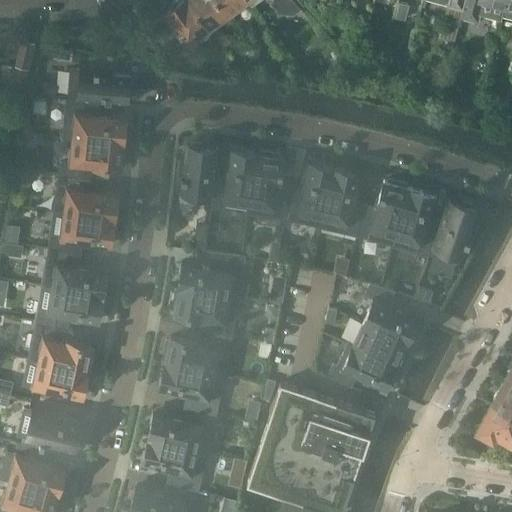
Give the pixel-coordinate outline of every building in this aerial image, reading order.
[(162,14),(151,22),(167,45),(182,48),(189,41),(197,35),(197,34),(209,26),(189,0),(173,0),(175,4),(164,12),(162,14)] [(189,0),(209,26),(228,12),(219,0),(189,0)] [(219,0),(228,12),(243,0),(219,0)] [(250,0),(253,4),(258,0),(272,0),(272,2),(280,13),(292,14),(293,14),(304,6),(302,4),(299,0),(250,0)] [(431,0),(462,8),(464,0),(431,0)] [(464,0),(462,8),(461,16),(464,17),(463,19),(468,21),(473,22),(474,19),(475,19),(478,20),(480,13),(483,14),(498,17),(501,18),(502,15),(506,3),(506,0),(464,0)] [(511,0),(506,0),(506,3),(502,15),(511,17),(511,0)] [(398,2),(394,16),(404,19),(408,4),(398,2)] [(223,30),(217,35),(226,47),(232,43),(223,30)] [(20,39),(14,66),(29,69),(35,42),(20,39)] [(44,41),(42,52),(53,55),(55,44),(44,41)] [(143,51),(141,61),(154,64),(157,54),(143,51)] [(292,63),(285,68),(295,81),(302,76),(292,63)] [(71,67),(68,95),(126,99),(127,90),(127,86),(130,86),(131,75),(128,75),(128,72),(112,71),(113,65),(96,64),(96,67),(94,67),(93,69),(71,67)] [(25,88),(28,71),(12,67),(9,85),(25,88)] [(168,71),(166,78),(176,80),(177,73),(168,71)] [(22,105),(24,93),(15,91),(13,104),(22,105)] [(64,122),(62,136),(72,137),(122,142),(125,115),(97,112),(98,100),(66,97),(65,109),(64,122)] [(17,135),(21,115),(0,109),(0,121),(10,124),(8,133),(17,135)] [(60,161),(58,172),(90,176),(92,164),(120,167),(120,163),(123,164),(125,144),(122,144),(122,142),(72,137),(69,162),(60,161)] [(180,158),(178,174),(181,175),(181,177),(184,178),(181,195),(209,199),(215,146),(202,144),(202,142),(191,140),(191,143),(188,143),(186,158),(180,158)] [(214,175),(211,206),(222,208),(223,203),(247,207),(248,207),(257,152),(231,148),(226,176),(214,175)] [(247,207),(246,211),(260,213),(273,215),(284,217),(290,186),(278,184),(283,156),(279,155),(279,152),(260,150),(259,152),(257,152),(248,207),(247,207)] [(0,154),(0,171),(10,173),(13,157),(0,154)] [(290,186),(284,217),(295,220),(308,223),(320,225),(322,216),(333,166),(308,161),(302,188),(290,186)] [(322,216),(320,225),(333,228),(345,231),(357,234),(364,203),(353,200),(359,172),(333,166),(322,216)] [(55,197),(54,210),(113,218),(117,192),(89,188),(90,176),(58,172),(57,184),(55,197)] [(364,203),(357,234),(367,236),(380,240),(392,244),(395,234),(409,186),(407,185),(408,182),(388,177),(388,179),(384,178),(376,206),(364,203)] [(395,234),(392,244),(404,247),(417,251),(428,254),(438,224),(426,220),(434,193),(409,186),(395,234)] [(449,198),(431,253),(457,262),(462,247),(464,240),(467,241),(468,238),(471,239),(476,224),(470,222),(475,207),(473,206),(473,203),(463,200),(462,202),(449,198)] [(50,235),(48,247),(80,251),(82,240),(110,244),(113,218),(54,210),(52,222),(50,235)] [(195,235),(193,247),(205,249),(207,236),(195,235)] [(2,241),(0,250),(7,251),(9,242),(2,241)] [(44,271),(42,284),(52,285),(101,294),(106,268),(78,263),(80,251),(48,247),(46,258),(44,271)] [(183,260),(178,285),(237,295),(239,283),(242,270),(244,254),(213,250),(211,264),(183,260)] [(269,250),(268,258),(276,259),(277,252),(269,250)] [(373,297),(363,320),(406,340),(417,316),(417,315),(388,302),(394,289),(370,282),(364,293),(373,297)] [(38,309),(35,321),(67,327),(69,315),(97,320),(101,294),(52,285),(42,284),(40,296),(38,309)] [(418,284),(414,295),(429,300),(433,289),(418,284)] [(175,288),(172,307),(175,308),(174,312),(202,316),(200,328),(231,334),(235,308),(237,295),(178,285),(178,288),(175,288)] [(328,306),(324,320),(333,322),(336,308),(328,306)] [(358,330),(353,342),(396,362),(406,340),(363,320),(358,330)] [(30,345),(28,357),(37,359),(87,370),(87,367),(90,368),(91,362),(94,349),(92,348),(92,344),(64,338),(67,327),(35,321),(33,332),(30,345)] [(266,327),(264,339),(271,340),(273,328),(266,327)] [(166,338),(162,358),(165,358),(165,361),(223,372),(226,360),(231,334),(200,328),(198,341),(170,335),(169,339),(166,338)] [(333,363),(327,374),(350,385),(355,375),(379,386),(380,385),(385,387),(396,362),(353,342),(348,340),(337,365),(333,363)] [(25,370),(22,383),(81,396),(87,370),(37,359),(28,357),(25,370)] [(165,361),(159,386),(178,390),(187,392),(184,404),(215,411),(221,385),(223,372),(165,361)] [(0,376),(0,389),(10,392),(13,380),(0,376)] [(269,377),(265,397),(272,399),(278,379),(269,377)] [(280,380),(246,482),(285,495),(285,494),(302,500),(302,501),(335,511),(340,511),(353,475),(352,475),(361,450),(362,450),(369,430),(368,429),(374,412),(336,399),(319,394),(280,380)] [(493,401),(492,403),(511,413),(511,385),(504,381),(499,390),(496,392),(493,398),(493,401)] [(0,389),(0,402),(7,404),(10,392),(0,389)] [(481,422),(477,430),(492,439),(495,434),(499,436),(511,442),(511,413),(492,403),(487,412),(484,413),(481,419),(481,422)] [(154,410),(148,435),(207,449),(210,437),(213,424),(215,411),(184,404),(182,416),(154,410)] [(24,407),(17,433),(39,439),(39,442),(57,446),(58,443),(73,447),(80,421),(24,407)] [(148,435),(142,461),(170,468),(167,479),(197,487),(201,474),(204,461),(207,449),(148,435)] [(6,450),(0,472),(0,475),(57,491),(64,466),(6,450)] [(235,457),(233,467),(244,469),(246,459),(235,457)] [(0,511),(22,511),(23,509),(32,511),(54,511),(59,495),(56,494),(57,491),(0,475),(0,511)] [(136,485),(129,509),(139,511),(190,511),(194,500),(197,487),(167,479),(164,492),(136,484),(136,485)]
